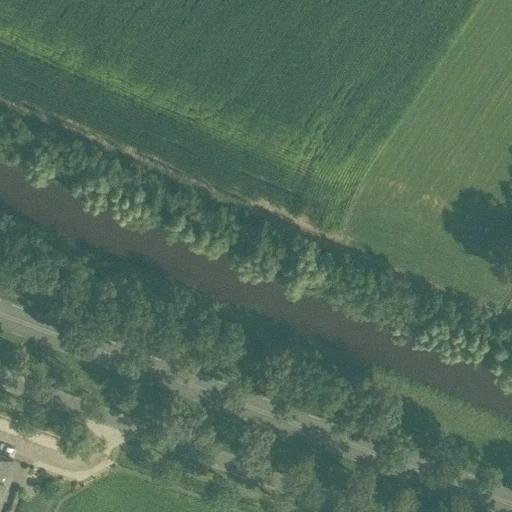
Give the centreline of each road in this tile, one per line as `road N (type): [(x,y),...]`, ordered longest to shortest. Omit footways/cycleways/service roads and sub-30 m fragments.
road 1 (primary): [(511,505),(0,314)]
road 2 (unclassified): [(354,511),(0,381)]
